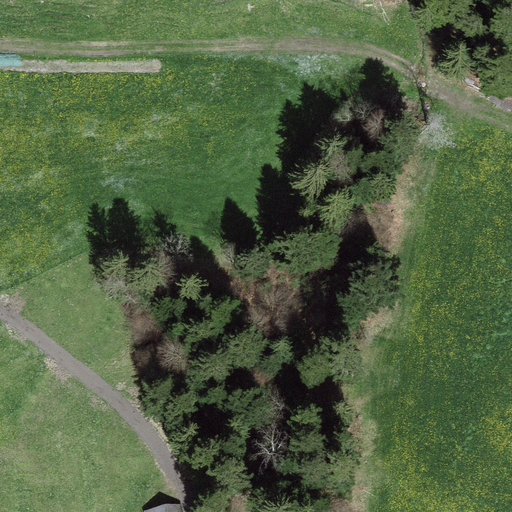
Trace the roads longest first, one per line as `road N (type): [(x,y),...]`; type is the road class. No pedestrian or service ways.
road 1 (track): [(417,76),(378,53),(322,47),(0,50)]
road 2 (track): [(178,483),(144,425),(0,312)]
